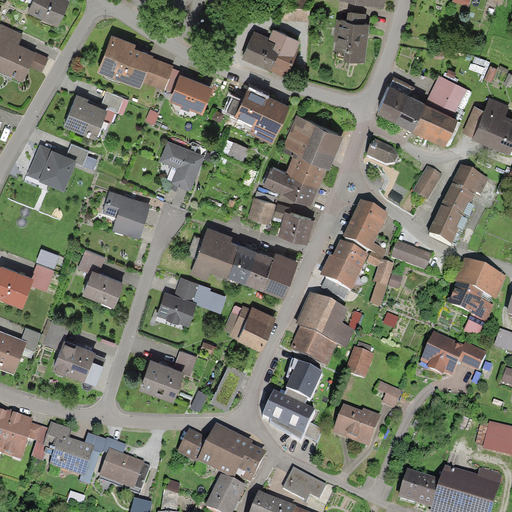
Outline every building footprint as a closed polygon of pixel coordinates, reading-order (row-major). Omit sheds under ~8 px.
[(75,4),(66,0),(36,0),(31,12),(64,27),(75,4)] [(286,0),(287,22),(314,22),(313,0),(286,0)] [(390,0),(355,0),(388,9),(390,0)] [(374,16),(341,13),(337,57),(369,60),(374,16)] [(304,45),(259,24),(244,55),(289,76),(304,45)] [(21,34),(3,26),(0,32),(0,69),(24,80),(29,69),(40,74),(48,57),(16,43),(21,34)] [(174,63),(109,37),(96,69),(161,95),(174,63)] [(210,88),(177,75),(166,102),(199,115),(210,88)] [(452,114),(465,88),(439,76),(426,103),(409,95),(398,119),(444,140),(456,116),(452,114)] [(414,86),(395,77),(379,110),(398,119),(409,95),(414,86)] [(296,106),(251,87),(239,115),(284,134),(296,106)] [(100,103),(77,93),(63,126),(98,141),(110,111),(117,114),(122,100),(105,92),(100,103)] [(487,108),(479,105),(466,135),(511,154),(511,118),(507,116),(511,105),(492,97),(487,108)] [(290,177),(317,189),(325,170),(329,171),(344,136),(298,117),(286,146),(300,152),(290,177)] [(230,139),(224,152),(244,161),(250,148),(230,139)] [(203,155),(166,141),(158,162),(175,169),(170,184),(189,191),(203,155)] [(374,141),(367,156),(387,165),(395,164),(399,157),(392,149),(374,141)] [(99,160),(88,155),(90,150),(72,143),(68,155),(78,159),(77,163),(95,170),(99,160)] [(77,161),(37,146),(25,179),(64,194),(77,161)] [(308,209),(316,192),(317,189),(290,177),(268,168),(264,179),(273,183),(269,192),(308,209)] [(460,168),(448,194),(470,204),(475,193),(480,195),(487,181),(460,168)] [(428,170),(414,191),(429,200),(442,178),(428,170)] [(511,172),(501,197),(511,201),(511,172)] [(274,202),(276,196),(259,191),(257,197),(274,202)] [(148,205),(107,194),(101,214),(115,218),(111,232),(138,240),(148,205)] [(470,204),(448,194),(429,236),(451,246),(470,204)] [(275,204),(257,198),(250,220),(268,226),(275,204)] [(387,215),(364,204),(346,240),(379,256),(382,249),(372,244),(387,215)] [(275,218),(286,222),(281,238),(308,247),(316,220),(278,208),(275,218)] [(231,238),(208,229),(189,274),(208,281),(212,271),(243,284),(256,252),(230,241),(231,238)] [(434,257),(394,243),(388,260),(428,274),(434,257)] [(370,259),(342,247),(326,286),(358,300),(368,277),(363,275),(370,259)] [(37,262),(56,268),(61,255),(42,248),(37,262)] [(102,258),(85,251),(77,269),(88,274),(79,294),(113,309),(123,286),(95,274),(102,258)] [(271,258),(256,252),(243,284),(283,300),(298,262),(273,252),(271,258)] [(21,263),(2,256),(0,259),(0,300),(21,309),(31,283),(50,291),(56,277),(37,269),(21,263)] [(395,267),(382,263),(374,286),(377,287),(370,306),(381,310),(389,290),(398,293),(402,283),(390,279),(395,267)] [(505,281),(467,265),(450,304),(488,321),(505,281)] [(198,286),(179,279),(173,296),(165,293),(156,318),(188,330),(197,304),(192,302),(198,286)] [(213,295),(201,290),(198,296),(210,301),(213,295)] [(355,311),(313,294),(290,351),(330,368),(339,346),(349,350),(357,333),(347,329),(355,311)] [(273,319),(249,309),(236,342),(260,352),(273,319)] [(401,321),(389,316),(385,325),(397,330),(401,321)] [(67,326),(51,320),(42,344),(59,350),(52,368),(89,381),(99,353),(62,340),(67,326)] [(480,337),(483,326),(468,323),(466,334),(480,337)] [(19,339),(0,331),(0,369),(12,374),(24,346),(32,349),(39,334),(24,328),(19,339)] [(511,333),(501,330),(495,346),(511,351),(511,333)] [(486,356),(434,335),(420,371),(442,379),(447,366),(459,370),(461,363),(480,371),(486,356)] [(211,347),(200,343),(197,351),(208,355),(211,347)] [(377,356),(356,349),(347,374),(368,381),(377,356)] [(171,368),(149,361),(138,391),(175,405),(192,358),(177,352),(171,368)] [(310,409),(324,377),(296,365),(284,393),(281,399),(272,394),(260,421),(303,440),(315,411),(310,409)] [(213,397),(228,404),(242,376),(228,369),(213,397)] [(511,385),(511,370),(507,369),(503,383),(511,385)] [(405,391),(377,381),(373,393),(382,397),(379,405),(397,412),(405,391)] [(192,408),(201,412),(208,395),(199,391),(192,408)] [(379,421),(344,408),(334,435),(369,447),(379,421)] [(36,424),(0,409),(0,453),(21,462),(36,424)] [(511,429),(488,423),(481,452),(511,460),(511,429)] [(72,432),(50,425),(38,467),(86,480),(94,450),(69,443),(72,432)] [(247,490),(264,454),(215,429),(197,465),(247,490)] [(144,466),(109,453),(99,481),(134,494),(144,466)] [(325,488),(291,470),(281,489),(314,507),(325,488)] [(395,504),(420,511),(491,511),(501,481),(476,473),(474,480),(444,471),(440,483),(405,472),(395,504)] [(237,511),(247,492),(219,479),(204,511),(237,511)] [(166,483),(165,511),(178,511),(180,484),(166,483)] [(293,511),(295,509),(260,495),(253,511),(293,511)]
